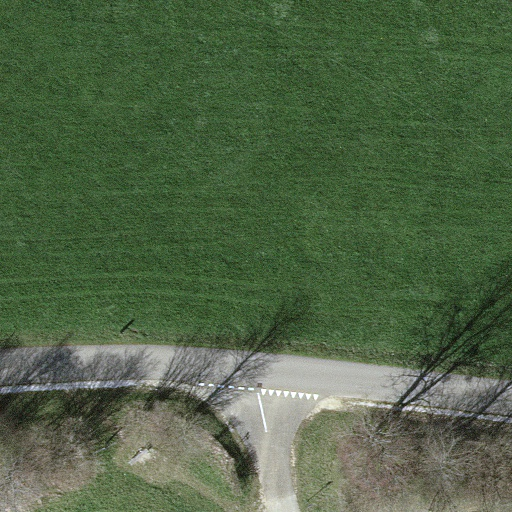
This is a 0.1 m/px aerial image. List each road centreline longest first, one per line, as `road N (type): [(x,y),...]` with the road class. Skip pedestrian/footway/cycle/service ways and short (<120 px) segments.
road 1 (unclassified): [(0,373),(511,392)]
road 2 (track): [(267,387),(297,511)]
